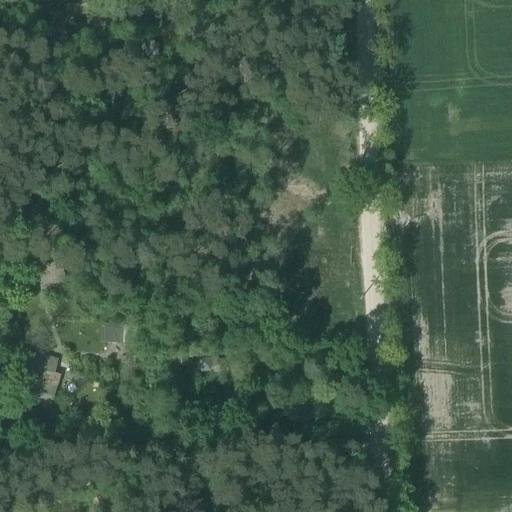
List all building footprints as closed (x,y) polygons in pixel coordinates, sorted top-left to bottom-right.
[(61,24),(87,24),(87,5),(61,5),(61,24)] [(291,114),(290,139),(334,140),(334,115),(291,114)] [(58,199),(38,205),(42,218),(54,214),(55,217),(63,214),(58,199)] [(59,263),(36,268),(41,292),(64,287),(59,263)] [(281,281),(283,307),(311,305),(312,302),(322,301),(321,282),(310,283),(310,279),(281,281)] [(121,342),(130,343),(132,321),(123,321),(121,342)] [(103,345),(121,345),(122,326),(103,325),(103,345)] [(62,346),(71,344),(65,326),(56,329),(62,346)] [(29,358),(17,401),(48,411),(59,377),(52,374),(55,367),(29,358)] [(214,359),(194,360),(195,374),(210,373),(211,372),(221,376),(226,363),(214,359)] [(209,476),(180,477),(180,502),(210,502),(209,476)]
